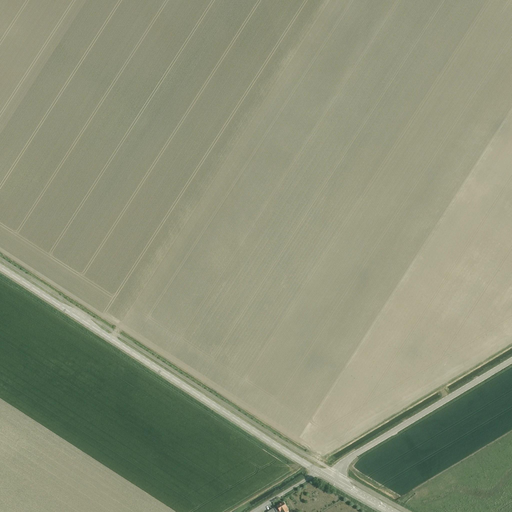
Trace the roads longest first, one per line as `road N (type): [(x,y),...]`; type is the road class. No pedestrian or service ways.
road 1 (tertiary): [(316,471),(0,268)]
road 2 (tertiary): [(332,480),(347,458),(511,362)]
